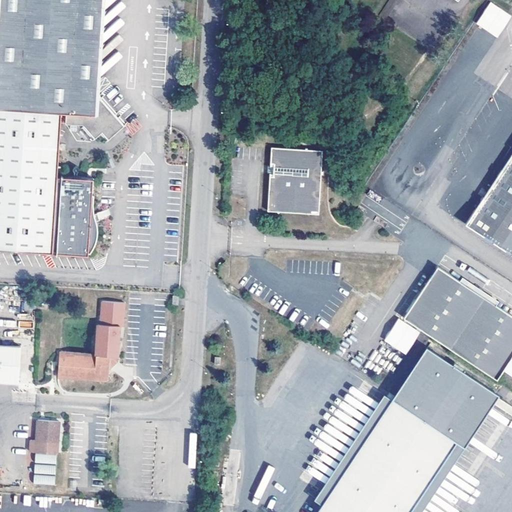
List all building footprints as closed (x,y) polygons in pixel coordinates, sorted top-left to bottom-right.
[(0,0),(0,144),(61,148),(64,113),(66,113),(66,124),(84,125),(96,137),(104,133),(109,138),(126,124),(101,96),(96,98),(89,89),(98,83),(89,72),(99,66),(90,56),(101,48),(92,38),(101,31),(92,21),(103,15),(93,6),(100,0),(0,0)] [(389,0),(379,16),(385,20),(397,0),(389,0)] [(475,24),(498,38),(511,15),(489,1),(475,24)] [(124,93),(118,95),(116,91),(108,94),(115,112),(121,110),(124,118),(133,114),(124,93)] [(0,248),(92,254),(92,251),(93,251),(94,246),(96,235),(96,227),(97,210),(96,203),(97,194),(95,194),(96,179),(60,176),(61,148),(0,144),(0,248)] [(268,173),(271,173),(269,210),(320,212),(323,149),(272,146),(272,164),(269,164),(268,173)] [(511,153),(465,224),(511,254),(511,153)] [(402,318),(495,380),(511,354),(511,317),(436,267),(402,318)] [(181,295),(173,294),(173,305),(180,305),(181,295)] [(125,302),(103,300),(101,324),(98,324),(96,355),(61,354),(60,379),(111,381),(111,369),(118,361),(119,356),(119,343),(120,325),(124,325),(125,302)] [(396,318),(384,342),(407,354),(420,330),(396,318)] [(321,492),(307,511),(407,511),(491,388),(421,342),(389,390),(383,386),(315,488),(321,492)] [(21,347),(0,345),(0,381),(20,383),(21,347)] [(60,442),(61,422),(39,422),(38,442),(60,442)]
